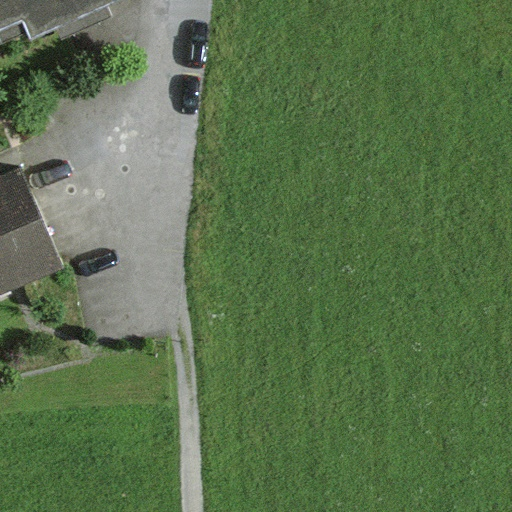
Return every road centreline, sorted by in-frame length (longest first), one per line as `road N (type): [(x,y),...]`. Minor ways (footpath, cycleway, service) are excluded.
road 1 (residential): [(185,0),(150,309)]
road 2 (track): [(194,511),(187,337),(150,309)]
